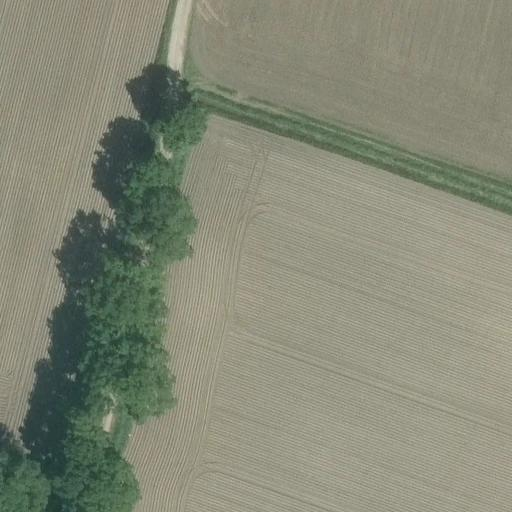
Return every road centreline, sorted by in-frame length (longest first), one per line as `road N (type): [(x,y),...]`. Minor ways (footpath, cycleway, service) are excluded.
road 1 (track): [(82,511),(167,149),(187,0)]
road 2 (track): [(511,192),(176,74)]
